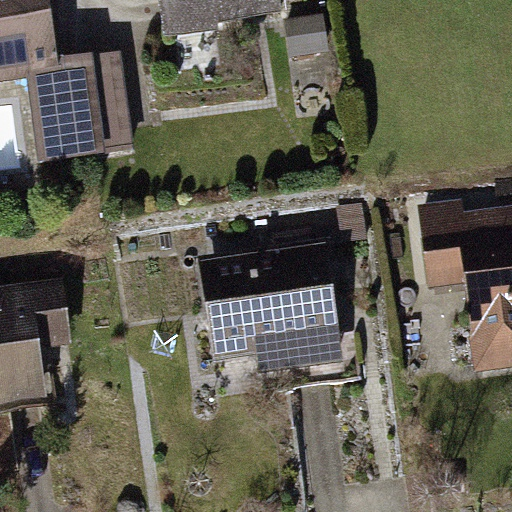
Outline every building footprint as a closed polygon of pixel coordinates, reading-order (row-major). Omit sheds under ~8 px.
[(45,0),(0,0),(0,84),(24,82),(33,167),(128,157),(117,48),(51,55),(45,0)] [(279,0),(159,0),(164,36),(282,21),(279,0)] [(511,209),(410,224),(420,297),(451,292),(463,380),(511,373),(511,209)] [(330,235),(193,252),(209,377),(345,360),(330,235)] [(65,283),(0,290),(0,413),(43,408),(39,372),(75,367),(65,283)]
